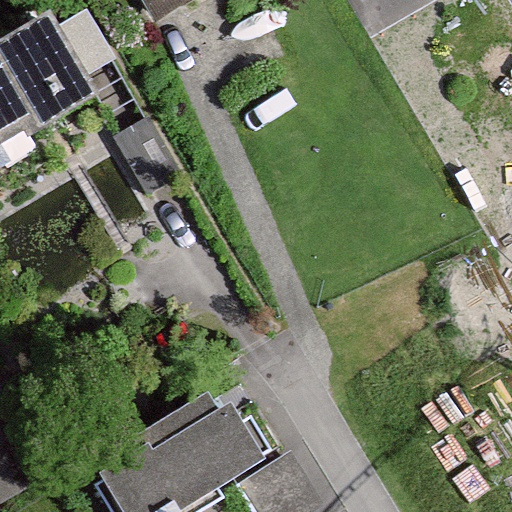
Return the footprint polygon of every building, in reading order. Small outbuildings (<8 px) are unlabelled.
[(201,0),(131,0),(147,29),(201,0)] [(103,70),(76,22),(53,35),(80,83),(103,70)] [(0,154),(79,110),(30,26),(0,43),(0,154)] [(167,185),(136,133),(113,146),(144,198),(167,185)] [(0,402),(0,488),(35,477),(8,400),(0,402)] [(200,419),(190,403),(107,453),(114,464),(82,483),(99,511),(209,511),(237,495),(246,511),(319,511),(322,511),(284,448),(246,471),(211,413),(200,419)]
